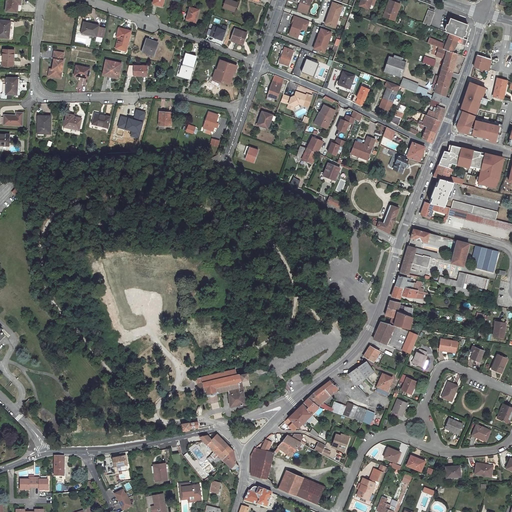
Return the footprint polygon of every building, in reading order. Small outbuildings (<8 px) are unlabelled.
[(7,0),(6,11),(17,12),(18,4),(21,4),(21,0),(7,0)] [(229,0),(227,0),(225,7),(234,11),(237,3),(229,0)] [(311,0),(301,0),(300,2),(298,10),(307,13),(311,0)] [(360,0),(359,5),(369,9),(371,0),(360,0)] [(390,0),(389,0),(384,16),(393,20),(397,10),(398,10),(400,4),(390,0)] [(330,13),(339,16),(343,6),(333,2),(330,9),(332,10),(330,13)] [(190,7),(186,20),(196,23),(200,10),(190,7)] [(428,10),(423,23),(430,25),(434,12),(428,10)] [(329,17),(328,17),(325,24),(335,27),(339,16),(330,13),(329,17)] [(297,16),(295,20),(294,20),(289,35),(298,38),(301,29),(306,30),(309,21),(297,16)] [(451,18),(445,31),(450,33),(463,38),(468,24),(451,18)] [(0,20),(0,37),(9,38),(11,21),(0,20)] [(84,28),(83,33),(97,36),(99,27),(99,26),(84,22),(83,27),(84,28)] [(222,24),(221,27),(212,25),(208,37),(213,39),(212,41),(222,44),(227,26),(222,24)] [(99,27),(97,36),(104,37),(105,29),(99,27)] [(119,29),(117,36),(120,37),(120,39),(119,39),(117,47),(126,50),(130,32),(119,29)] [(235,29),(230,40),(243,45),(247,33),(235,29)] [(321,29),(317,39),(328,43),(332,33),(321,29)] [(446,42),(445,46),(444,48),(453,52),(457,43),(466,46),(468,40),(463,38),(450,33),(446,42)] [(148,39),(144,51),(148,53),(152,55),(153,55),(157,43),(148,39)] [(328,43),(317,39),(314,49),(324,52),(328,43)] [(285,47),(279,62),(288,65),(294,51),(285,47)] [(445,58),(442,69),(452,72),(457,54),(453,52),(444,48),(439,47),(436,55),(445,58)] [(3,49),(3,65),(13,66),(14,50),(3,49)] [(64,53),(54,51),(53,59),(54,59),(53,69),(51,77),(61,78),(64,60),(63,60),(64,53)] [(186,53),(180,75),(190,78),(196,56),(186,53)] [(477,55),(474,67),(483,69),(484,67),(489,69),(491,59),(477,55)] [(390,56),(384,71),(400,77),(405,62),(401,60),(394,58),(390,56)] [(425,56),(423,62),(431,65),(433,59),(425,56)] [(319,64),(307,59),(301,72),(314,77),(319,64)] [(106,60),(103,73),(112,75),(111,77),(118,78),(122,63),(106,60)] [(219,71),(217,80),(229,84),(236,65),(220,60),(217,70),(219,71)] [(77,65),(75,75),(79,76),(80,75),(88,77),(90,68),(77,65)] [(134,65),(134,74),(137,74),(137,76),(143,76),(143,75),(147,75),(147,66),(134,65)] [(442,69),(440,74),(451,77),(452,72),(442,69)] [(343,71),(340,80),(338,85),(350,89),(355,75),(343,71)] [(427,91),(425,96),(430,98),(433,99),(447,105),(450,98),(445,96),(451,77),(440,74),(439,77),(436,76),(432,88),(436,89),(435,92),(434,92),(434,94),(427,91)] [(7,77),(6,94),(17,94),(18,78),(7,77)] [(406,88),(415,92),(417,86),(418,84),(403,78),(400,86),(403,87),(406,88)] [(498,78),(495,91),(493,96),(503,98),(507,80),(498,78)] [(273,81),(266,99),(271,101),(273,98),(277,99),(282,84),(273,81)] [(383,98),(380,106),(389,110),(397,91),(396,91),(399,85),(387,81),(385,86),(387,87),(385,92),(386,92),(387,92),(385,99),(383,98)] [(485,88),(470,81),(461,108),(475,113),(485,88)] [(417,86),(415,92),(425,96),(427,91),(428,90),(417,86)] [(308,107),(312,96),(307,94),(307,95),(296,91),(295,96),(291,97),(283,94),(281,101),(289,104),(288,107),(293,109),(294,106),(295,105),(299,103),(308,107)] [(422,112),(422,113),(423,113),(440,121),(447,105),(433,99),(431,104),(432,104),(430,109),(433,111),(433,112),(429,110),(427,114),(422,112)] [(399,104),(394,115),(401,118),(402,118),(407,107),(399,104)] [(323,114),(317,124),(327,129),(336,111),(324,105),(320,112),(323,114)] [(473,115),(460,110),(454,126),(457,133),(467,135),(468,133),(470,134),(470,135),(474,136),(474,135),(476,135),(476,138),(485,140),(486,137),(492,139),(491,142),(498,143),(503,124),(496,122),(495,125),(494,124),(489,123),(490,121),(482,119),(481,121),(476,120),(474,126),(471,125),(474,117),(473,115)] [(135,112),(131,112),(131,111),(122,111),(122,121),(135,122),(135,112)] [(160,111),(159,125),(171,126),(171,112),(160,111)] [(262,111),(258,125),(268,128),(271,119),(274,121),(275,116),(262,111)] [(209,112),(204,127),(213,131),(218,115),(209,112)] [(317,124),(323,114),(320,112),(316,120),(315,122),(317,124)] [(4,115),(4,124),(22,125),(23,113),(17,113),(16,116),(4,115)] [(95,113),(93,124),(108,127),(110,118),(95,113)] [(423,113),(421,118),(438,126),(440,121),(423,113)] [(82,117),(74,115),(67,114),(64,127),(79,130),(82,117)] [(341,119),(337,129),(345,132),(349,122),(353,124),(355,119),(351,117),(347,115),(345,120),(341,119)] [(394,115),(390,122),(397,125),(401,118),(394,115)] [(38,134),(44,134),(50,134),(51,116),(38,116),(38,134)] [(408,118),(407,120),(421,125),(426,127),(426,129),(435,133),(438,126),(421,118),(419,123),(408,118)] [(387,126),(383,136),(391,140),(396,131),(387,126)] [(425,130),(422,138),(431,142),(435,133),(426,129),(425,130)] [(0,133),(0,144),(9,145),(10,134),(0,133)] [(313,136),(307,148),(317,153),(323,141),(315,137),(315,136),(313,135),(313,136)] [(356,141),(351,153),(367,160),(375,139),(367,136),(364,145),(356,141)] [(335,143),(332,142),(328,152),(335,155),(340,146),(344,147),(346,142),(337,138),(335,143)] [(412,142),(407,156),(420,161),(425,147),(412,142)] [(445,148),(438,165),(452,169),(455,170),(465,172),(467,173),(468,171),(471,165),(475,154),(476,151),(449,144),(445,148)] [(298,160),(302,159),(311,164),(317,153),(307,148),(300,145),(297,154),(297,156),(298,160)] [(250,147),(247,155),(245,160),(254,163),(258,150),(250,147)] [(390,150),(388,154),(393,156),(397,158),(393,168),(393,169),(402,173),(404,167),(406,163),(407,159),(399,155),(399,153),(390,150)] [(479,155),(475,154),(471,165),(476,167),(480,168),(480,170),(489,172),(491,161),(483,159),(483,157),(479,156),(479,155)] [(502,162),(498,161),(496,171),(505,174),(508,162),(503,161),(502,162)] [(328,163),(323,175),(335,180),(340,168),(328,163)] [(438,165),(433,177),(439,178),(453,182),(461,184),(463,180),(449,176),(451,171),(455,171),(455,170),(452,169),(438,165)] [(293,177),(289,185),(296,187),(299,179),(293,177)] [(432,197),(430,203),(433,203),(444,206),(447,198),(450,190),(451,190),(453,182),(439,178),(436,187),(438,188),(434,198),(432,197)] [(17,187),(12,192),(17,197),(22,193),(17,187)] [(330,197),(327,202),(339,208),(342,202),(330,197)] [(453,201),(451,208),(496,219),(498,212),(453,201)] [(425,202),(421,215),(428,217),(431,209),(446,214),(448,207),(444,206),(433,203),(432,205),(425,202)] [(375,223),(374,225),(389,233),(399,208),(391,205),(384,224),(379,221),(378,224),(375,223)] [(511,224),(450,209),(448,215),(511,231),(511,224)] [(413,229),(411,238),(427,243),(428,239),(435,241),(436,237),(440,238),(441,236),(413,229)] [(457,240),(451,263),(464,265),(469,243),(457,240)] [(494,273),(499,251),(474,246),(472,258),(474,258),(472,268),(494,273)] [(416,248),(414,253),(430,257),(436,259),(437,254),(416,248)] [(407,250),(400,273),(408,275),(411,265),(412,263),(428,268),(430,257),(414,253),(407,250)] [(438,282),(456,287),(463,288),(466,274),(460,272),(457,282),(439,278),(438,282)] [(466,284),(486,289),(489,280),(466,274),(463,288),(465,289),(466,284)] [(398,275),(395,286),(403,288),(403,287),(417,290),(418,291),(420,285),(406,281),(407,278),(398,275)] [(395,286),(392,296),(400,299),(401,295),(408,297),(415,298),(416,296),(417,290),(403,287),(403,288),(395,286)] [(174,293),(164,294),(166,321),(177,319),(174,293)] [(390,300),(388,308),(398,311),(399,308),(400,302),(390,300)] [(405,307),(404,310),(404,313),(404,314),(411,315),(412,308),(405,307)] [(398,311),(388,308),(385,315),(393,317),(396,318),(394,325),(402,327),(411,328),(413,316),(411,315),(404,314),(404,313),(398,311)] [(395,326),(390,325),(391,324),(381,321),(373,339),(385,345),(389,337),(390,338),(392,335),(390,334),(395,326)] [(495,321),(493,336),(504,338),(506,323),(495,321)] [(215,327),(204,329),(208,344),(218,342),(215,327)] [(401,350),(410,354),(418,335),(409,331),(401,350)] [(441,339),(439,350),(447,351),(447,350),(455,351),(457,341),(441,339)] [(370,346),(363,356),(373,362),(380,352),(370,346)] [(484,351),(472,346),(470,351),(473,352),(471,358),(479,362),(484,351)] [(417,351),(412,363),(422,367),(427,356),(425,355),(426,352),(420,349),(418,352),(417,351)] [(498,354),(491,369),(501,373),(508,359),(498,354)] [(355,384),(374,372),(366,361),(348,373),(355,384)] [(235,369),(196,378),(199,392),(204,391),(205,395),(228,390),(230,406),(246,404),(242,386),(249,385),(246,372),(240,374),(236,374),(235,369)] [(382,373),(377,387),(387,391),(389,386),(389,385),(389,386),(393,378),(382,373)] [(407,377),(401,390),(411,394),(417,382),(407,377)] [(330,380),(322,386),(329,395),(336,389),(330,380)] [(448,382),(445,388),(447,389),(443,398),(451,401),(458,386),(448,382)] [(322,386),(318,389),(322,394),(321,395),(325,399),(329,395),(322,386)] [(387,391),(377,387),(375,391),(385,396),(387,391)] [(327,406),(322,402),(325,399),(321,395),(322,394),(318,389),(315,391),(309,398),(319,407),(321,408),(332,412),(334,408),(332,408),(327,406)] [(308,397),(302,404),(311,414),(319,407),(309,398),(308,397)] [(398,399),(391,415),(397,418),(398,414),(402,416),(407,403),(398,399)] [(346,407),(342,415),(362,422),(367,410),(348,402),(346,407)] [(334,408),(332,412),(342,415),(346,407),(336,403),(334,408)] [(302,404),(289,417),(285,420),(285,421),(289,426),(290,425),(293,429),(295,429),(297,427),(298,427),(306,420),(308,422),(313,416),(311,414),(302,404)] [(511,407),(503,404),(498,418),(508,422),(511,413),(511,407)] [(449,418),(444,428),(459,434),(463,424),(449,418)] [(188,423),(182,424),(183,430),(189,429),(189,428),(198,427),(198,422),(188,424),(188,423)] [(476,424),(472,435),(477,437),(477,436),(486,440),(490,430),(476,424)] [(310,433),(317,437),(319,434),(313,428),(310,433)] [(207,435),(199,436),(215,451),(211,455),(214,459),(216,462),(221,457),(234,470),(239,474),(238,466),(236,463),(233,450),(216,434),(211,439),(207,435)] [(336,434),(332,446),(339,449),(340,447),(345,449),(349,437),(341,434),(341,436),(336,434)] [(287,435),(284,438),(297,447),(300,442),(303,437),(300,435),(297,435),(296,436),(294,435),(292,438),(287,435)] [(251,456),(250,474),(267,478),(273,455),(274,456),(280,448),(291,456),(297,447),(284,438),(273,452),(267,450),(255,448),(251,456)] [(265,439),(261,449),(267,450),(271,442),(265,439)] [(319,442),(315,450),(321,453),(323,449),(325,445),(319,442)] [(388,447),(384,457),(396,462),(400,452),(388,447)] [(125,455),(117,457),(113,458),(114,466),(127,464),(125,455)] [(411,455),(407,465),(421,471),(425,461),(411,455)] [(63,477),(63,476),(64,476),(64,456),(54,456),(54,476),(61,476),(61,477),(63,477)] [(156,474),(154,474),(155,481),(167,480),(165,463),(155,464),(156,474)] [(493,466),(485,465),(485,464),(477,463),(475,473),(491,476),(493,466)] [(460,465),(445,466),(446,477),(461,476),(460,465)] [(363,478),(360,484),(361,485),(359,490),(357,494),(361,495),(361,497),(367,499),(369,493),(371,494),(375,483),(374,482),(375,480),(379,482),(383,472),(374,468),(369,480),(363,478)] [(288,472),(286,478),(301,484),(302,481),(303,478),(288,472)] [(29,480),(20,480),(21,491),(30,491),(29,488),(35,488),(35,485),(34,478),(29,478),(29,480)] [(40,490),(48,490),(48,480),(39,480),(39,478),(34,478),(35,485),(35,488),(39,488),(40,490)] [(286,478),(281,489),(296,496),(301,484),(286,478)] [(211,481),(209,491),(218,493),(220,482),(211,481)] [(301,484),(296,496),(317,504),(323,490),(302,481),(301,484)] [(187,483),(179,484),(180,499),(188,498),(187,495),(193,495),(194,499),(201,499),(199,484),(190,485),(189,485),(189,486),(187,486),(187,483)] [(248,491),(244,501),(267,508),(272,493),(259,488),(258,488),(256,487),(254,487),(253,487),(252,488),(251,490),(250,491),(249,491),(248,491)] [(123,490),(115,494),(119,503),(128,498),(125,494),(123,490)] [(155,505),(153,506),(154,511),(165,511),(166,511),(163,493),(153,495),(155,505)] [(128,498),(119,503),(123,510),(131,506),(129,502),(130,502),(128,498)] [(393,511),(394,511),(389,510),(391,506),(381,501),(376,511),(393,511)]
